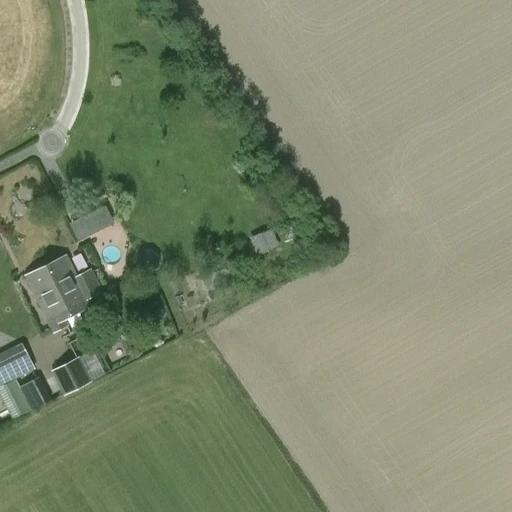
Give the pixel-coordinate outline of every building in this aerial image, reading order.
[(105,206),(89,214),(98,232),(113,224),(105,206)] [(247,235),(257,257),(278,248),(268,226),(247,235)] [(205,267),(199,270),(207,292),(241,279),(233,257),(227,259),(226,256),(204,264),(205,267)] [(65,257),(25,277),(54,333),(67,327),(64,321),(90,307),(86,300),(101,293),(90,271),(75,279),(65,257)] [(16,346),(0,354),(0,386),(29,373),(35,370),(22,344),(16,346)] [(78,360),(52,373),(64,396),(90,383),(78,360)] [(1,392),(11,415),(47,400),(38,378),(1,392)]
